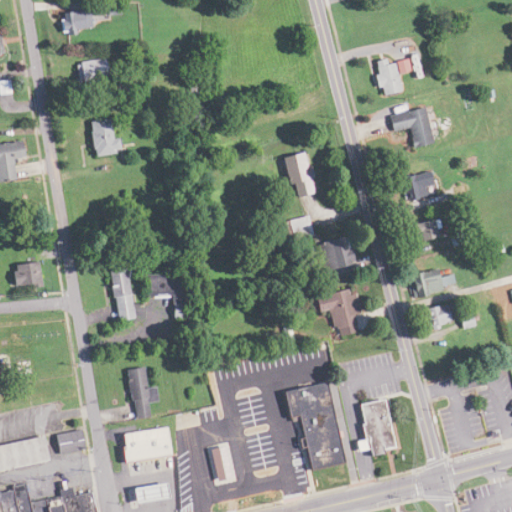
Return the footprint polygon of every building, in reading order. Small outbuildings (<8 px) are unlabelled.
[(87,30),(84,9),(55,13),(58,33),(87,30)] [(379,95),(397,90),(388,57),(370,62),(379,95)] [(76,82),(104,78),(101,58),(73,62),(76,82)] [(404,129),(407,147),(427,144),(421,108),(384,115),(387,132),(404,129)] [(88,157),(116,152),(113,138),(109,138),(105,118),(82,122),(88,157)] [(18,140),(0,142),(0,180),(9,180),(7,159),(20,158),(18,140)] [(288,198),(309,193),(301,152),(279,157),(288,198)] [(428,171),(401,175),(405,199),(432,194),(428,171)] [(282,221),(287,240),(309,235),(305,216),(282,221)] [(410,221),(409,238),(435,239),(435,222),(410,221)] [(320,270),(349,264),(343,236),(314,242),(320,270)] [(9,286),(35,286),(35,263),(9,263),(9,286)] [(112,321),(130,318),(123,263),(104,266),(112,321)] [(414,296),(437,290),(432,268),(409,273),(414,296)] [(344,290),(310,295),(313,312),(326,310),(330,335),(351,331),(344,290)] [(446,322),(442,304),(424,307),(427,326),(446,322)] [(146,416),(139,367),(121,369),(128,419),(146,416)] [(349,459),(329,381),(284,391),(292,416),(301,414),(314,466),(349,459)] [(351,403),(357,440),(349,441),(350,450),(361,449),(362,454),(390,449),(386,423),(399,421),(396,402),(378,405),(378,399),(351,403)] [(162,427),(114,433),(117,463),(166,456),(162,427)] [(79,450),(76,430),(50,434),(53,454),(79,450)] [(0,445),(0,468),(47,457),(41,435),(0,445)] [(0,487),(0,511),(87,511),(84,492),(65,495),(63,480),(53,482),(55,496),(25,501),(22,483),(0,487)]
